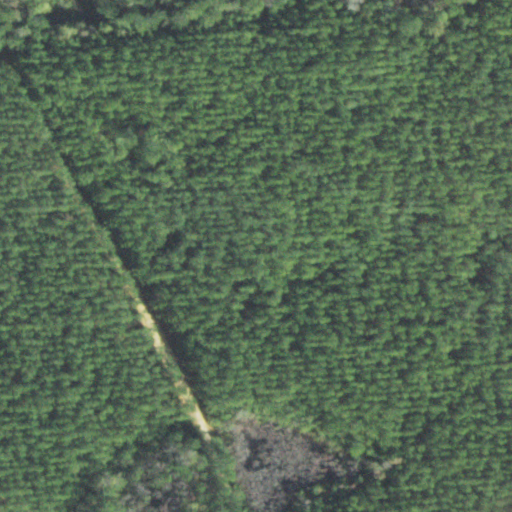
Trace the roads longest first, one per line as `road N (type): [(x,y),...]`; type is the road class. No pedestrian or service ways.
road 1 (residential): [(142,302),(13,72),(0,31)]
road 2 (residential): [(235,511),(142,302)]
